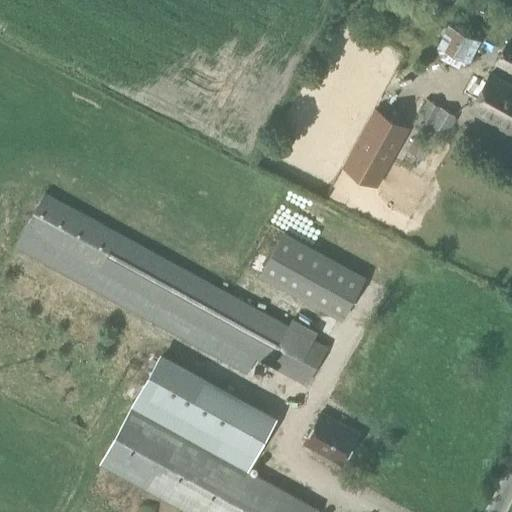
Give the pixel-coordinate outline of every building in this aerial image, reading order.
[(456,27),(444,49),(463,58),(474,37),(456,27)] [(511,44),(507,42),(496,63),(511,71),(511,84),(490,73),(470,110),(511,132),(511,44)] [(378,183),(408,128),(374,109),(344,164),(378,183)] [(427,129),(434,116),(421,109),(414,121),(427,129)] [(434,116),(427,129),(444,138),(451,126),(434,116)] [(268,167),(278,148),(268,143),(259,162),(268,167)] [(45,192),(15,247),(248,374),(257,357),(306,383),(327,347),(313,339),(317,332),(292,319),(289,326),(45,192)] [(365,276),(284,232),(261,274),(342,318),(365,276)] [(158,360),(103,462),(197,511),(316,511),(319,509),(248,471),(274,423),(158,360)] [(359,433),(321,412),(320,414),(304,443),(343,464),(359,433)]
